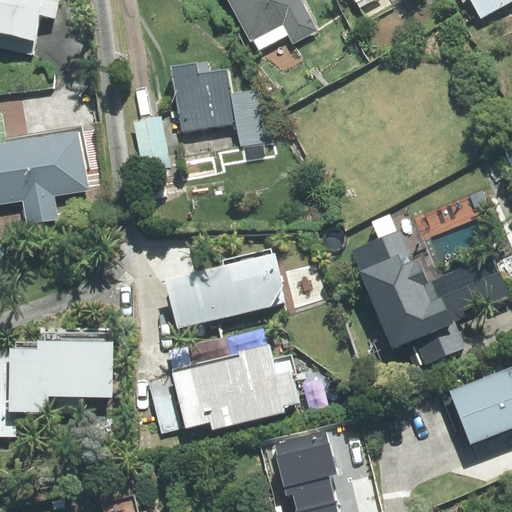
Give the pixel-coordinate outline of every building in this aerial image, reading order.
[(0,0),(0,48),(36,56),(44,16),(59,19),(62,1),(56,0),(0,0)] [(228,0),(254,50),(289,33),(294,43),(318,31),(302,0),(228,0)] [(354,0),(359,8),(373,0),(354,0)] [(511,0),(473,0),(481,15),(509,0),(511,0)] [(202,69),(179,73),(187,131),(237,124),(241,148),(274,143),(266,90),(233,95),(230,70),(203,74),(202,69)] [(8,149),(0,149),(0,205),(27,204),(28,220),(57,218),(56,198),(91,196),(85,99),(24,103),(26,133),(7,135),(8,149)] [(164,109),(136,112),(143,167),(171,164),(164,109)] [(432,286),(402,215),(376,226),(381,239),(355,250),(397,347),(413,341),(424,365),(470,346),(459,320),(511,297),(511,294),(496,258),(432,286)] [(182,330),(279,308),(287,293),(279,256),(171,280),(182,330)] [(0,435),(18,436),(19,412),(54,414),(55,398),(116,401),(120,330),(37,325),(36,343),(19,342),(19,356),(0,354),(0,435)] [(271,348),(175,373),(189,426),(215,419),(219,434),(309,410),(299,371),(279,376),(271,348)] [(511,369),(454,392),(455,396),(443,401),(456,433),(469,428),(475,444),(511,429),(511,369)] [(338,511),(331,477),(336,474),(327,433),(277,444),(287,492),(295,490),(299,511),(338,511)] [(107,511),(141,511),(137,497),(105,505),(107,511)]
